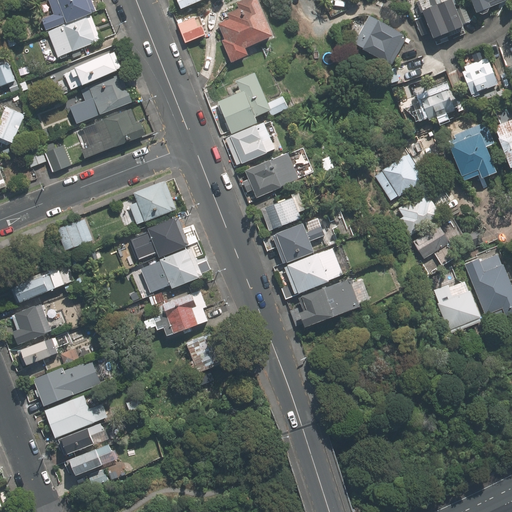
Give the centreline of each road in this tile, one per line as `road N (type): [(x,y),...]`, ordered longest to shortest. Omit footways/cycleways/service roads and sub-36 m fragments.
road 1 (primary): [(330,511),(193,143)]
road 2 (residential): [(0,220),(193,143)]
road 3 (primary): [(193,143),(135,0)]
road 4 (residential): [(0,398),(43,511)]
